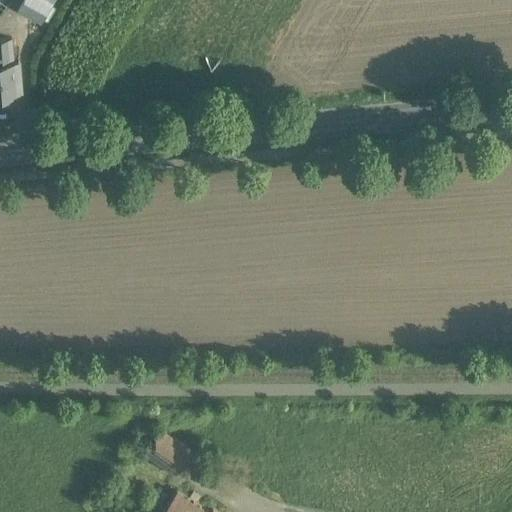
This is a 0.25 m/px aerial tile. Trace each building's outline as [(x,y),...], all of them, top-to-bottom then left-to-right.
[(53,3),(46,0),(24,0),(18,10),(41,22),(53,3)] [(10,31),(0,31),(0,39),(10,39),(10,31)] [(0,39),(0,95),(20,94),(18,61),(12,62),(10,39),(0,39)] [(191,450),(161,430),(146,452),(176,472),(191,450)] [(210,511),(177,490),(162,511),(218,511),(213,509),(210,511)]
